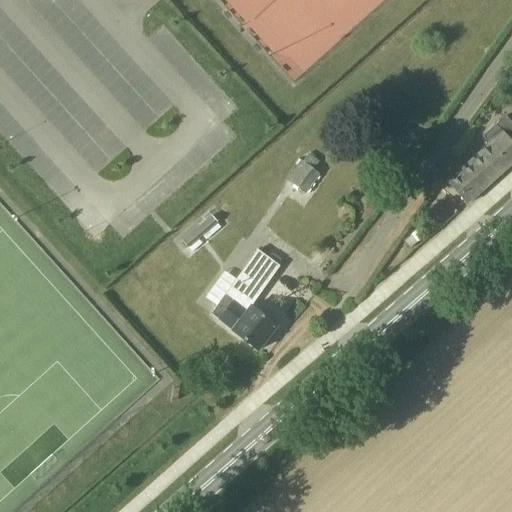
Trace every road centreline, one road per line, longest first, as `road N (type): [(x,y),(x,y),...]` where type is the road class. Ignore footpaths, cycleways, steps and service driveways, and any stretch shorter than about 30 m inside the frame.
road 1 (secondary): [(175,511),(511,218)]
road 2 (unclassified): [(349,286),(511,57)]
